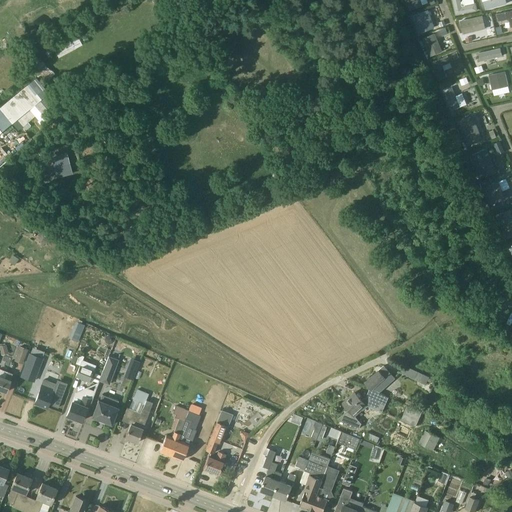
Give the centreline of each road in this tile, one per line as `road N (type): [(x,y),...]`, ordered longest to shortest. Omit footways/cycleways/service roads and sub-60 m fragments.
road 1 (residential): [(233,511),(270,436),(304,401),(382,362),(427,387)]
road 2 (secondary): [(227,511),(0,429)]
